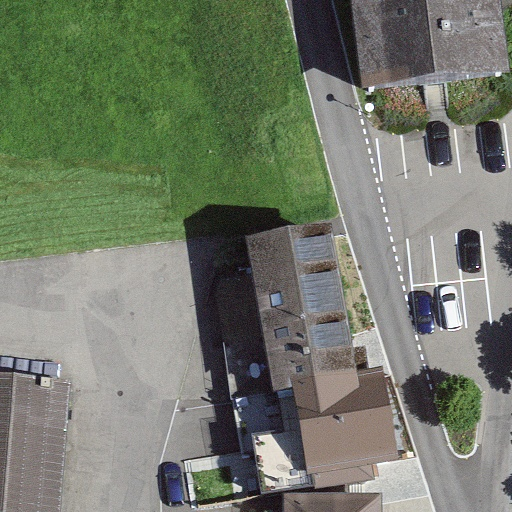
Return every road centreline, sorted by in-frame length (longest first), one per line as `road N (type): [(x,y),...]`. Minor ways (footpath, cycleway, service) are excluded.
road 1 (unclassified): [(456,511),(363,219),(308,0)]
road 2 (residential): [(497,511),(511,376)]
